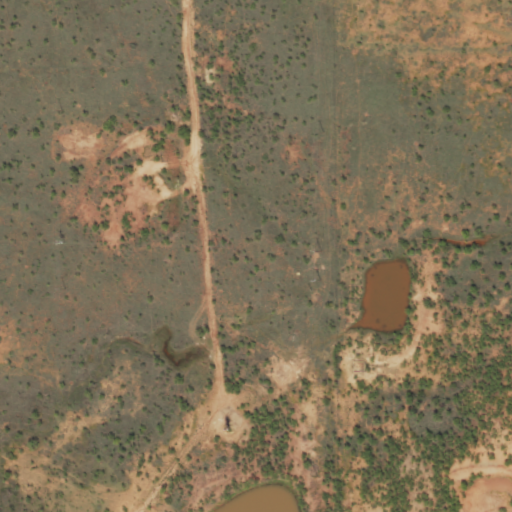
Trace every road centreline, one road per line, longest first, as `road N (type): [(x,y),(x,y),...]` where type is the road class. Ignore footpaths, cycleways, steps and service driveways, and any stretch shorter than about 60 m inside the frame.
road 1 (track): [(329,0),(511,13)]
road 2 (track): [(124,511),(158,472),(249,407)]
